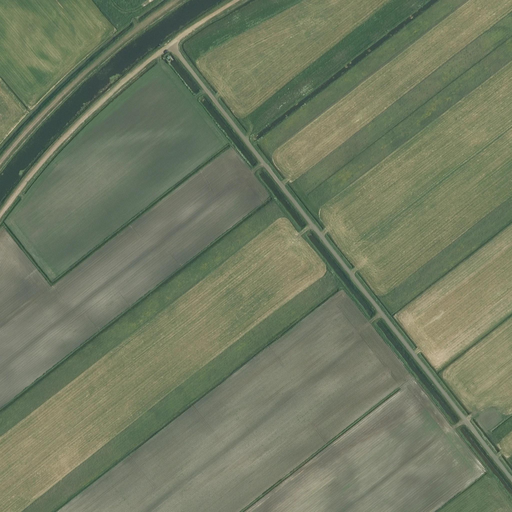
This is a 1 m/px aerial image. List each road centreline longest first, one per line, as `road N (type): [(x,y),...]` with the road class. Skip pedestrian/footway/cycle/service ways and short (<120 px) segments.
road 1 (unclassified): [(511,480),(170,45)]
road 2 (track): [(170,45),(75,125),(0,216)]
